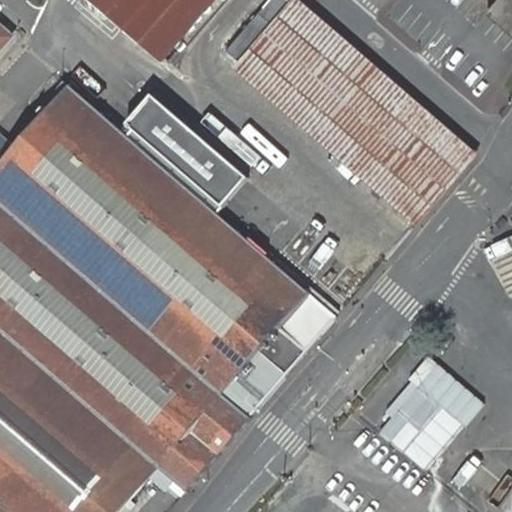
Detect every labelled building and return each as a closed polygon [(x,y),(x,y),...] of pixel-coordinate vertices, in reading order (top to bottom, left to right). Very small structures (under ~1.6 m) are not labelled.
[(82,0),(76,8),(154,76),(219,0),(82,0)] [(478,155),(298,0),(294,0),(291,4),(286,0),(273,0),(228,53),(241,64),(237,69),(418,226),(478,155)] [(0,53),(14,38),(0,25),(0,53)] [(42,119),(0,168),(0,329),(159,467),(188,492),(251,419),(249,417),(337,318),(71,87),(42,119)] [(0,511),(120,511),(159,467),(0,329),(0,511)]
